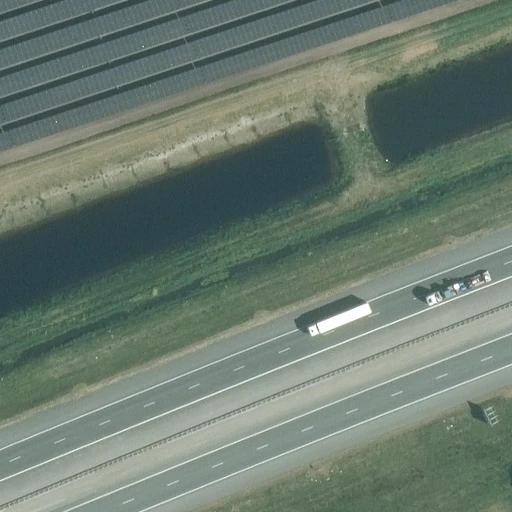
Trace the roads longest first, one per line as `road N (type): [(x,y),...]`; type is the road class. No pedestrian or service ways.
road 1 (motorway): [(511,262),(0,464)]
road 2 (motorway): [(103,511),(511,351)]
